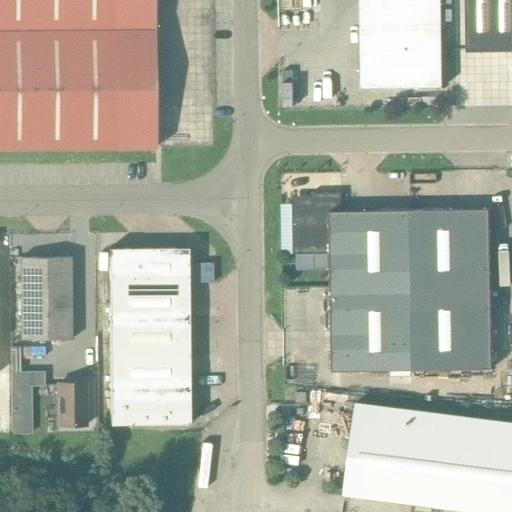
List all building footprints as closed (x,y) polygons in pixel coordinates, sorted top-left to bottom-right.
[(0,0),(0,150),(155,149),(156,149),(154,0),(0,0)] [(441,0),(359,0),(361,89),(443,88),(441,0)] [(511,0),(466,0),(468,50),(511,49),(511,0)] [(160,110),(160,141),(208,141),(208,110),(160,110)] [(341,212),(341,193),(310,194),(311,200),(297,204),(292,205),(293,254),(330,254),(332,372),(412,371),(409,211),(341,212)] [(409,211),(412,371),(492,370),(489,209),(409,211)] [(149,284),(189,284),(188,248),(148,249),(149,284)] [(149,284),(148,249),(108,249),(109,284),(149,284)] [(21,258),(22,340),(72,340),(71,258),(21,258)] [(149,284),(109,284),(109,320),(189,319),(189,284),(149,284)] [(189,354),(189,319),(109,320),(110,355),(189,354)] [(189,354),(110,355),(110,390),(190,389),(189,354)] [(45,372),(11,372),(12,434),(32,434),(31,386),(45,386),(45,372)] [(84,385),(58,385),(58,425),(85,424),(84,385)] [(190,389),(110,390),(110,426),(190,425),(190,389)] [(306,403),(306,393),(296,393),(296,403),(306,403)] [(511,423),(356,403),(345,484),(511,506),(511,423)]
